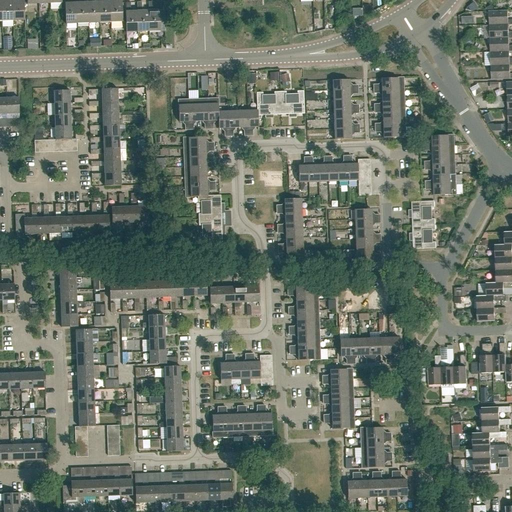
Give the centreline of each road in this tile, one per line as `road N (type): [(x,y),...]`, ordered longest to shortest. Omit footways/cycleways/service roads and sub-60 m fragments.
road 1 (residential): [(266,334),(260,236),(239,221),(236,157),(247,146),(374,146),(385,161),(392,261),(444,269)]
road 2 (residential): [(62,463),(58,355),(52,344),(24,335),(6,188)]
road 3 (tertiary): [(205,59),(0,67)]
road 4 (residential): [(197,458),(194,347),(203,336),(266,334)]
road 5 (unclassified): [(499,168),(419,32)]
road 6 (tertiary): [(269,57),(353,57),(419,32)]
road 7 (tertiary): [(404,10),(312,49),(269,57)]
road 8 (residential): [(62,463),(197,458)]
road 9 (residential): [(291,500),(290,478),(262,456),(197,458)]
road 10 (residential): [(508,330),(447,328),(444,269)]
